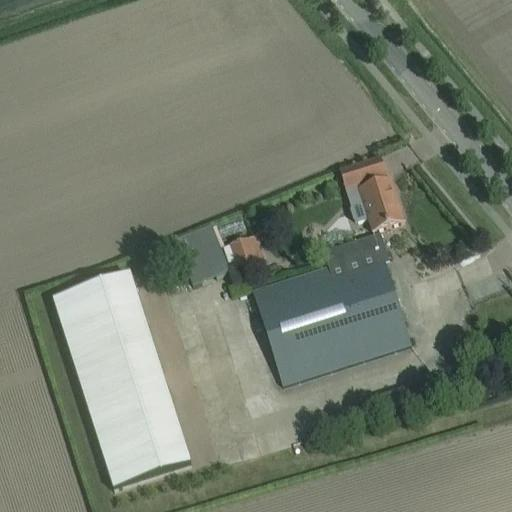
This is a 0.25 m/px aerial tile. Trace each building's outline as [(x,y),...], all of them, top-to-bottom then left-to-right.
[(379,163),(339,175),(356,227),(369,223),(373,236),(404,226),(391,184),(387,185),(379,163)] [(380,237),(361,243),(323,255),(329,271),(253,295),(283,389),(410,348),(381,257),(386,255),(380,237)] [(227,250),(236,273),(266,262),(257,239),(227,250)] [(114,494),(191,470),(130,278),(53,303),(114,494)] [(429,383),(373,401),(379,419),(435,401),(429,383)]
